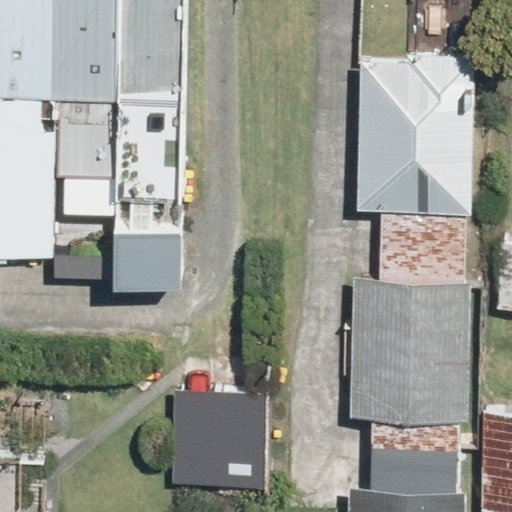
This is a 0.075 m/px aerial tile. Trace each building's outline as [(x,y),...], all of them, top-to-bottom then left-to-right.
[(56,0),(0,0),(0,259),(52,261),(53,173),(56,0)] [(115,0),(56,0),(53,173),(113,175),(115,0)] [(187,0),(115,0),(113,175),(111,294),(183,295),(187,0)] [(418,45),(373,44),(371,191),(486,193),(488,37),(418,36),(418,45)] [(511,228),(506,228),(502,297),(511,297),(511,228)] [(482,264),(363,261),(360,399),(479,402),(482,264)] [(282,384),(187,382),(186,471),(281,472),(282,384)] [(511,390),(485,391),(483,499),(511,499),(511,390)] [(477,511),(479,474),(358,471),(357,511),(477,511)]
